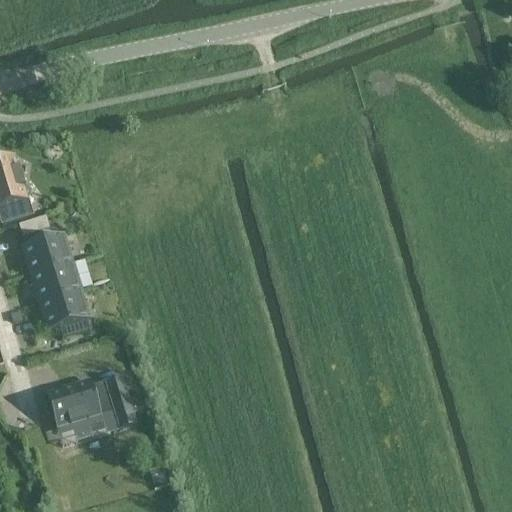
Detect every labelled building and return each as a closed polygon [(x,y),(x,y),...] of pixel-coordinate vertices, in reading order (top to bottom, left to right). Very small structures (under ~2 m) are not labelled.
[(0,221),(2,228),(34,219),(29,203),(16,159),(0,163),(0,221)] [(49,219),(24,224),(29,245),(53,240),(49,219)] [(30,280),(74,266),(66,238),(21,252),(30,280)] [(38,308),(83,295),(74,266),(30,280),(38,308)] [(91,323),(83,295),(38,308),(47,336),(60,332),(63,343),(94,333),(91,323)] [(91,383),(46,397),(57,433),(102,420),(101,419),(115,415),(120,434),(137,429),(123,380),(93,389),(91,383)]
